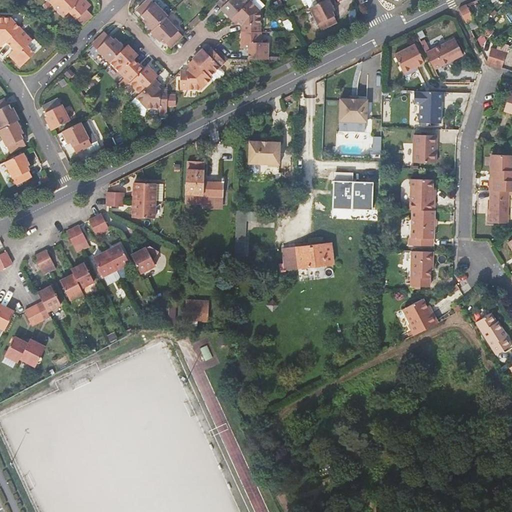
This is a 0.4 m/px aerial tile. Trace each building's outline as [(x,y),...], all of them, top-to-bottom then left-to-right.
[(57,0),(54,3),(66,16),(71,11),(84,23),(94,14),(89,8),(92,5),(87,0),(57,0)] [(148,20),(146,22),(153,29),(166,17),(167,15),(151,0),(146,0),(137,9),(145,17),(148,20)] [(224,0),(226,2),(229,5),(224,9),(232,17),(249,0),(224,0)] [(259,9),(250,0),(249,0),(232,17),(237,23),(239,21),(242,23),(242,31),(260,31),(259,9)] [(329,8),(332,6),(328,0),(322,0),(309,6),(320,29),(335,21),(331,11),(329,8)] [(474,17),(467,1),(463,3),(459,5),(466,20),(474,17)] [(188,23),(191,26),(200,17),(197,14),(188,23)] [(163,39),(170,46),(183,34),(166,17),(153,29),(152,30),(158,37),(160,36),(163,39)] [(0,38),(1,38),(4,41),(1,43),(6,49),(10,45),(24,32),(13,20),(0,19),(0,38)] [(116,41),(113,37),(106,30),(93,43),(93,44),(97,47),(110,60),(125,46),(118,39),(116,41)] [(249,47),(249,56),(265,56),(268,57),(268,42),(261,42),(260,31),(242,31),(242,47),(249,47)] [(35,43),(24,32),(10,45),(18,53),(13,57),(25,69),(46,49),(39,41),(35,43)] [(453,36),(425,50),(433,67),(461,53),(453,36)] [(414,43),(393,54),(402,71),(423,60),(414,43)] [(134,51),(127,44),(125,46),(110,60),(125,76),(138,63),(133,58),(130,55),(134,51)] [(208,44),(203,48),(207,52),(212,48),(208,44)] [(223,59),(226,56),(217,46),(214,49),(212,48),(207,52),(204,54),(201,51),(199,52),(193,58),(210,75),(225,61),(223,59)] [(491,46),(491,47),(488,56),(486,61),(487,63),(493,65),(499,49),(491,46)] [(501,67),(506,51),(499,49),(493,65),(501,67)] [(202,88),(212,78),(210,75),(193,58),(187,64),(190,67),(187,69),(182,70),(182,88),(202,88)] [(144,70),(142,68),(138,63),(125,76),(119,81),(125,86),(130,81),(140,92),(156,76),(157,75),(149,66),(144,70)] [(161,81),(156,76),(140,92),(136,95),(148,107),(161,107),(161,114),(167,114),(167,103),(167,94),(167,88),(163,88),(159,83),(161,81)] [(439,99),(441,99),(443,99),(443,91),(414,90),(414,102),(419,102),(419,121),(441,121),(441,105),(438,105),(439,99)] [(180,94),(167,94),(167,103),(180,104),(180,94)] [(50,118),(48,120),(52,128),(70,119),(59,97),(44,105),(48,114),(50,118)] [(366,130),(367,99),(357,99),(350,98),(340,98),(339,129),(366,130)] [(12,112),(10,108),(6,99),(0,101),(0,124),(2,128),(17,120),(19,119),(15,111),(12,112)] [(98,140),(87,118),(63,130),(69,142),(71,141),(77,151),(87,146),(98,140)] [(22,129),(17,120),(2,128),(0,129),(0,131),(11,151),(26,144),(21,134),(19,130),(22,129)] [(413,162),(435,162),(436,135),(414,134),(413,162)] [(267,160),(270,162),(278,163),(279,138),(249,137),(248,159),(267,160)] [(102,146),(98,140),(87,146),(90,152),(102,146)] [(28,160),(24,152),(6,161),(17,183),(33,175),(28,166),(26,162),(28,160)] [(493,176),(492,190),(508,190),(511,190),(511,168),(511,155),(491,154),(490,175),(493,176)] [(213,200),(222,200),(222,194),(224,194),(225,180),(204,179),(205,159),(188,159),(186,202),(203,202),(204,193),(213,194),(213,200)] [(432,201),(433,189),(433,179),(411,178),(410,209),(412,209),(435,210),(435,201),(432,201)] [(332,207),(372,208),(373,181),(333,179),(332,207)] [(134,182),(133,199),(155,200),(163,200),(163,183),(134,182)] [(508,222),(508,190),(492,190),(490,190),(489,221),(508,222)] [(222,207),(222,200),(213,200),(213,194),(204,193),(203,202),(203,206),(222,207)] [(154,218),(155,200),(133,199),(132,217),(154,218)] [(245,209),(236,209),(234,239),(244,239),(245,209)] [(412,209),(411,238),(411,244),(433,245),(434,238),(435,210),(412,209)] [(109,228),(101,213),(98,215),(95,216),(102,231),(109,228)] [(96,234),(102,231),(95,216),(89,219),(88,220),(96,234)] [(85,239),(78,225),(76,225),(72,228),(79,242),(85,239)] [(73,245),(79,242),(72,228),(66,231),(73,245)] [(332,262),(331,242),(296,246),(298,266),(332,262)] [(119,243),(106,250),(111,260),(115,269),(128,262),(119,243)] [(148,244),(130,254),(140,273),(155,265),(152,260),(156,252),(148,244)] [(298,266),(296,246),(281,248),(283,268),(298,266)] [(53,263),(46,249),(39,252),(46,266),(53,263)] [(0,252),(0,260),(8,256),(5,250),(0,252)] [(107,283),(120,277),(115,269),(111,260),(106,250),(92,257),(102,276),(103,275),(107,283)] [(429,286),(430,270),(430,263),(433,263),(433,251),(412,251),(411,286),(429,286)] [(33,256),(40,269),(46,266),(39,252),(33,256)] [(0,260),(0,268),(11,263),(8,256),(0,260)] [(84,262),(70,269),(72,273),(80,287),(94,280),(84,262)] [(68,299),(82,291),(80,287),(72,273),(59,279),(68,299)] [(49,285),(37,291),(42,301),(46,310),(59,304),(49,285)] [(209,299),(186,298),(186,308),(182,308),(182,317),(208,318),(209,299)] [(425,306),(427,306),(422,298),(402,309),(410,324),(408,324),(413,334),(437,322),(431,311),(428,312),(425,306)] [(37,322),(49,316),(46,310),(42,301),(35,304),(29,307),(37,322)] [(0,326),(4,329),(14,310),(3,305),(0,303),(0,326)] [(31,325),(37,322),(29,307),(23,310),(31,325)] [(499,328),(501,327),(497,318),(495,319),(490,311),(475,320),(495,353),(510,343),(505,335),(504,335),(499,328)] [(115,332),(107,336),(110,343),(118,338),(115,332)] [(1,359),(15,365),(19,357),(26,342),(13,336),(1,359)] [(45,345),(29,338),(26,342),(19,357),(35,365),(45,345)]
